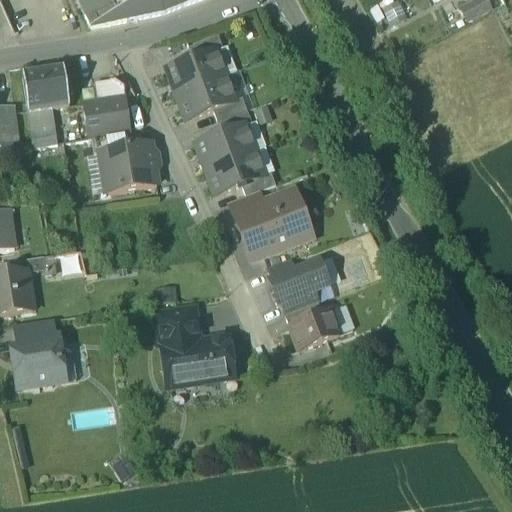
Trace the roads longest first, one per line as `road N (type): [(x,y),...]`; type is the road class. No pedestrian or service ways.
road 1 (secondary): [(286,0),(511,420)]
road 2 (residential): [(122,38),(274,376)]
road 3 (residential): [(241,0),(122,38)]
road 4 (residential): [(122,38),(0,58)]
